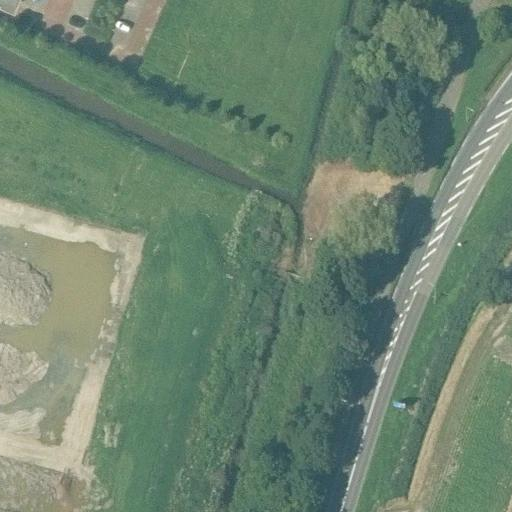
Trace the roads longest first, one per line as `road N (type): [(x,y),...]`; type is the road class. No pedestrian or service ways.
road 1 (secondary): [(511,84),(477,133),(398,296),(362,435)]
road 2 (secondary): [(362,435),(448,238),(511,126)]
road 3 (track): [(414,511),(479,340)]
